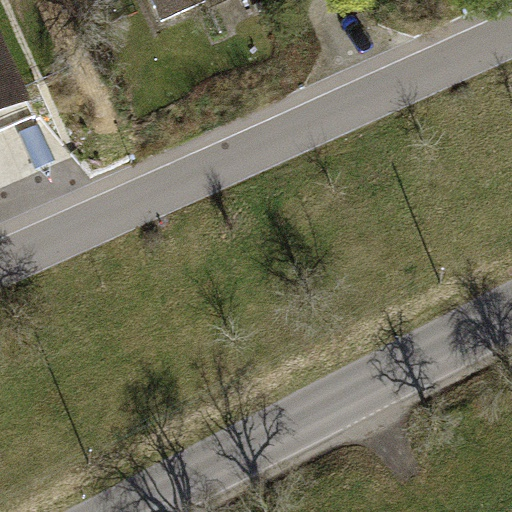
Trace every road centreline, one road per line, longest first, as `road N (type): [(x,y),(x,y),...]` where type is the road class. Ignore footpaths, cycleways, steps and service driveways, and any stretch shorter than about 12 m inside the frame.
road 1 (residential): [(511,23),(0,249)]
road 2 (tertiary): [(110,511),(511,308)]
